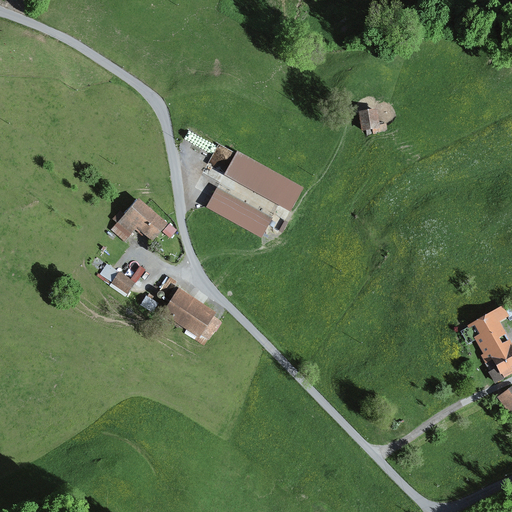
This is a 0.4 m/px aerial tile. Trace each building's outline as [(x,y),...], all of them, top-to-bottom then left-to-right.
[(358,113),(361,132),(366,131),(372,130),(373,135),(380,134),(380,133),(388,131),(386,124),(379,125),(376,110),(358,113)] [(303,190),(236,152),(223,176),(290,213),(303,190)] [(271,219),(216,188),(205,208),(260,239),(271,219)] [(116,224),(110,230),(124,242),(135,230),(142,236),(143,235),(152,242),(167,225),(138,199),(124,214),(120,210),(111,220),(116,224)] [(176,231),(169,224),(162,232),(169,239),(176,231)] [(135,283),(106,263),(99,274),(111,283),(111,284),(127,295),(135,283)] [(174,286),(176,283),(169,278),(162,290),(169,294),(174,286)] [(163,315),(178,291),(179,290),(174,286),(169,294),(157,313),(161,318),(163,317),(173,324),(174,322),(163,315)] [(214,314),(178,291),(163,315),(174,322),(173,324),(173,325),(177,328),(179,326),(186,330),(184,334),(204,347),(208,342),(209,342),(221,324),(212,318),(214,314)] [(153,297),(149,294),(147,297),(146,296),(140,305),(152,313),(158,304),(152,300),(153,297)] [(511,369),(511,346),(498,322),(508,317),(502,307),(467,327),(468,328),(468,329),(473,326),(478,335),(473,338),(475,341),(483,355),(480,356),(485,364),(484,364),(489,372),(488,373),(494,385),(504,380),(504,379),(511,374),(511,369)] [(468,329),(468,328),(460,332),(467,345),(475,341),(473,338),(478,335),(473,326),(468,329)] [(511,416),(511,386),(496,398),(511,417),(511,416)]
